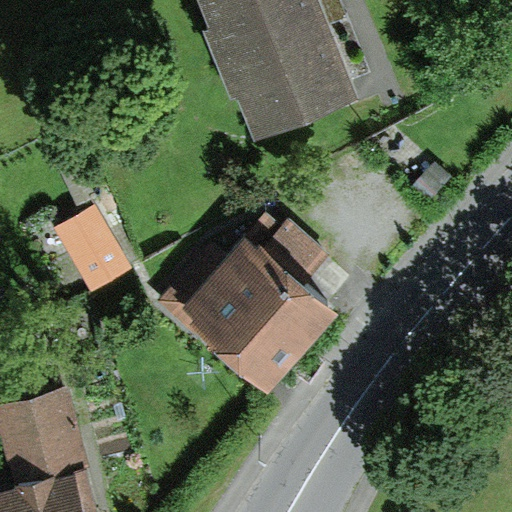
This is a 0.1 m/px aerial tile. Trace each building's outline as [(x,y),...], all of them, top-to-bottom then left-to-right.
[(354,87),(319,0),(199,0),(251,128),(354,87)] [(94,206),(56,230),(94,289),(132,265),(94,206)] [(162,301),(270,396),(341,316),(306,286),(334,254),(289,215),(280,224),(265,211),(226,256),(212,244),(162,301)] [(70,386),(0,405),(0,429),(16,490),(85,472),(93,470),(70,386)] [(0,493),(0,511),(94,511),(85,472),(16,490),(0,493)]
